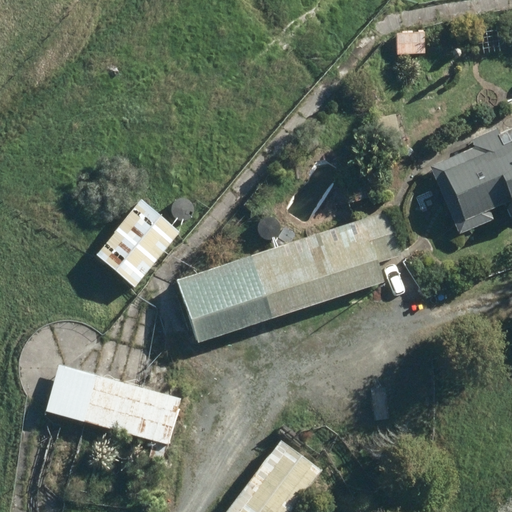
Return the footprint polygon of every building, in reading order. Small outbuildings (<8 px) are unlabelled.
[(428,31),(397,31),(397,57),(428,57),(428,31)] [(436,167),(456,218),(463,235),(511,215),(511,125),(474,141),(477,150),(436,167)] [(147,197),(99,254),(138,287),(186,229),(147,197)] [(393,211),(177,276),(197,342),(384,285),(378,263),(406,254),(393,211)] [(52,417),(152,441),(172,445),(184,398),(63,369),(52,417)] [(295,511),(325,471),(280,439),(229,511),(295,511)]
